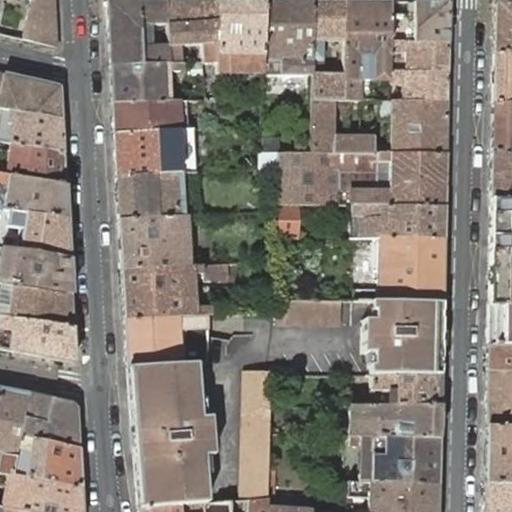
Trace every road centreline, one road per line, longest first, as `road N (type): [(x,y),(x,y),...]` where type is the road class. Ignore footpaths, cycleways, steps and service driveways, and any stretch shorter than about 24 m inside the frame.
road 1 (residential): [(458,511),(470,0)]
road 2 (residential): [(100,382),(83,70)]
road 3 (residential): [(110,511),(100,382)]
